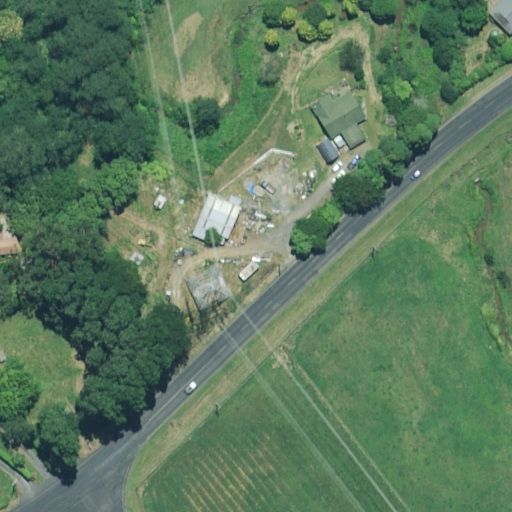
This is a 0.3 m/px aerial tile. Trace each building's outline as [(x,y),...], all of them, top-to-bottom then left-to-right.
[(511,34),(511,0),(503,0),(490,13),(511,35),(511,34)] [(339,102),(334,94),(313,107),(332,140),(342,134),(352,150),(378,134),(354,93),(339,102)] [(230,203),(209,195),(193,236),(227,249),(244,202),(232,197),(230,203)] [(0,257),(28,253),(24,225),(0,227),(0,257)] [(125,232),(117,243),(125,248),(133,238),(125,232)] [(151,261),(137,252),(132,259),(146,268),(151,261)]
